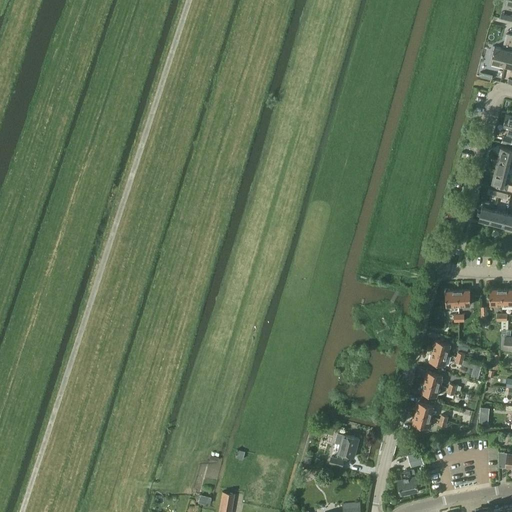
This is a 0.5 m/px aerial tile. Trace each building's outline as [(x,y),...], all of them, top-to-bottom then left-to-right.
[(504,65),(511,35),(505,34),(502,48),(494,46),(490,62),(504,65)] [(511,135),(511,113),(507,112),(503,124),(509,126),(507,134),(511,135)] [(511,144),(511,140),(511,137),(504,135),(502,142),(511,144)] [(511,149),(501,146),(498,158),(511,162),(511,149)] [(511,162),(498,158),(495,170),(507,173),(509,166),(511,167),(511,162)] [(507,173),(495,170),(492,182),(497,184),(496,187),(506,190),(510,174),(507,173)] [(491,223),(494,210),(482,207),(479,220),(491,223)] [(503,226),(506,213),(494,210),(491,223),(503,226)] [(511,214),(506,213),(503,226),(511,227),(511,214)] [(470,289),(458,290),(458,305),(471,304),(470,289)] [(490,304),(502,304),(503,289),(490,289),(490,304)] [(511,289),(503,289),(502,304),(511,304),(511,289)] [(458,305),(458,290),(446,290),(446,305),(458,305)] [(432,350),(448,354),(451,343),(435,339),(432,350)] [(467,344),(462,342),(460,342),(459,348),(467,350),(469,344),(467,344)] [(445,365),(448,354),(432,350),(430,361),(445,365)] [(458,351),(456,356),(464,358),(468,359),(469,355),(466,354),(458,351)] [(497,369),(499,363),(492,361),(490,367),(497,369)] [(425,381),(440,385),(443,375),(428,371),(425,381)] [(437,396),(440,385),(425,381),(422,392),(437,396)] [(416,412),(432,416),(435,405),(419,401),(416,412)] [(429,427),(432,416),(416,412),(413,423),(429,427)] [(441,414),(440,418),(452,422),(454,422),(456,418),(448,416),(441,414)] [(440,418),(438,424),(453,428),(454,422),(452,422),(440,418)] [(354,456),(359,437),(338,432),(335,443),(340,444),(338,451),(338,452),(337,456),(332,455),(330,462),(342,465),(344,458),(342,458),(344,453),(354,456)] [(420,452),(408,455),(412,466),(423,463),(420,452)] [(316,457),(314,464),(321,466),(323,459),(316,457)] [(401,493),(418,490),(415,475),(411,476),(410,469),(401,471),(402,478),(398,479),(401,493)] [(230,511),(234,494),(222,491),(218,511),(230,511)] [(200,494),(198,502),(209,505),(211,497),(200,494)] [(342,511),(361,511),(360,502),(342,504),(342,511)]
